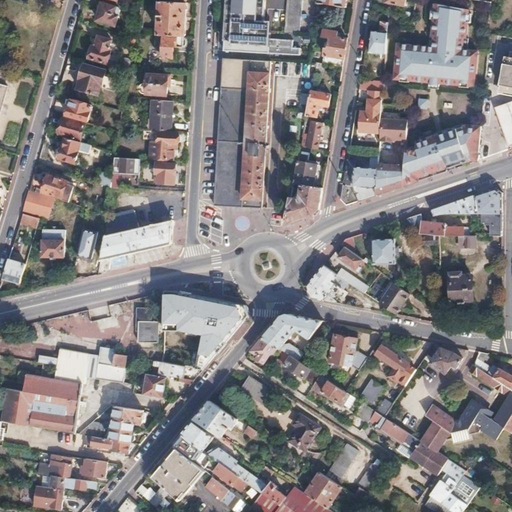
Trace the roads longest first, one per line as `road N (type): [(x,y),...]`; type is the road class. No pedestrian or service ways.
road 1 (residential): [(82,0),(0,266)]
road 2 (residential): [(197,263),(190,233),(204,0)]
road 3 (primary): [(296,270),(327,235),(350,224),(507,171)]
road 4 (secondary): [(286,290),(326,313),(511,349)]
road 5 (primary): [(17,310),(182,278),(244,283)]
road 6 (residential): [(362,0),(326,223)]
road 7 (residential): [(232,356),(101,511)]
road 8 (primary): [(511,158),(326,223)]
road 9 (unclassified): [(232,356),(389,456)]
road 10 (primary): [(197,263),(17,310)]
